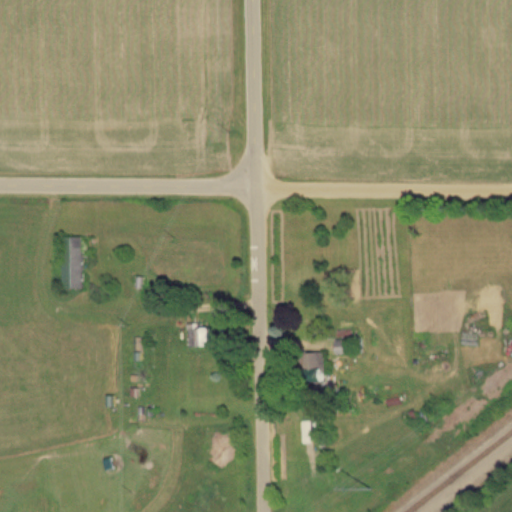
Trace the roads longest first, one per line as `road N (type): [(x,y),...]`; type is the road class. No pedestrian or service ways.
road 1 (residential): [(261,511),(255,183)]
road 2 (residential): [(511,184),(255,183)]
road 3 (tertiary): [(255,183),(0,180)]
road 4 (tertiary): [(255,183),(252,0)]
